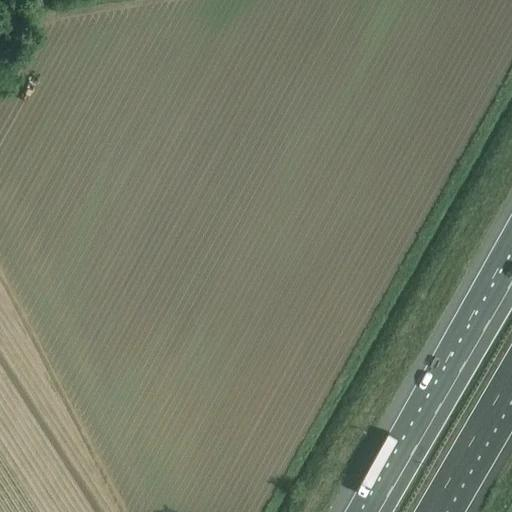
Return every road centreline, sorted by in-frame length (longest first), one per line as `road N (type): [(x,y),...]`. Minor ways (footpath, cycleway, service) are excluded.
road 1 (motorway): [(511,282),(378,511)]
road 2 (motorway): [(430,511),(511,372)]
